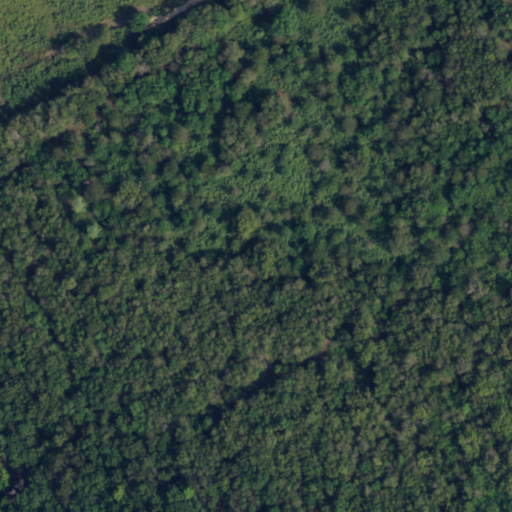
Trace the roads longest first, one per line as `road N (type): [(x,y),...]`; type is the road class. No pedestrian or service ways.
road 1 (residential): [(283,511),(233,479),(92,451),(0,417)]
road 2 (residential): [(0,99),(182,0)]
